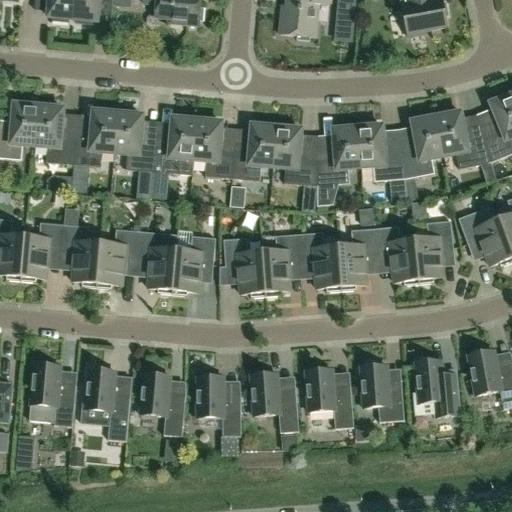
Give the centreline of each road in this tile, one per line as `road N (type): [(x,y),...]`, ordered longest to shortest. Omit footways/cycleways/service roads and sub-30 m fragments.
road 1 (residential): [(511,305),(453,320),(238,339),(0,319)]
road 2 (residential): [(235,83),(395,87),(442,81),(504,57)]
road 3 (residential): [(0,65),(235,83)]
